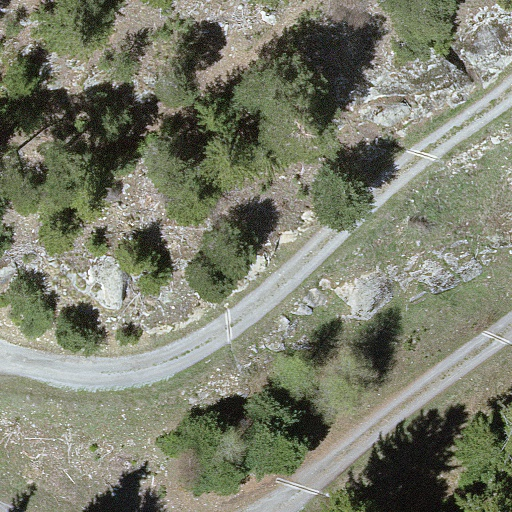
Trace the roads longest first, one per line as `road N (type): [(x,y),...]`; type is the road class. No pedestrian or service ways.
road 1 (track): [(0,362),(115,383),(253,332),(445,155),(511,108)]
road 2 (track): [(511,334),(303,501),(272,511)]
